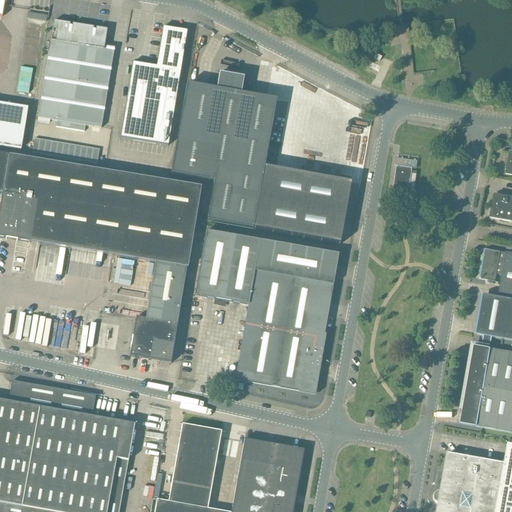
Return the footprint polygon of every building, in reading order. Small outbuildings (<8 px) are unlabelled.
[(54,21),(38,118),(57,121),(71,124),(85,126),(101,129),(114,48),(104,47),(107,30),(54,21)] [(187,32),(163,28),(156,67),(132,63),(120,138),(168,146),(187,32)] [(186,85),(170,175),(214,182),(207,221),(253,230),(339,245),(350,183),(264,168),(276,101),(276,100),(241,94),(243,78),(235,77),(235,75),(236,76),(236,75),(227,74),(228,74),(227,76),(219,74),(216,90),(187,85),(186,85)] [(0,104),(0,146),(21,150),(27,109),(0,104)] [(71,124),(57,121),(56,127),(70,130),(71,124)] [(70,130),(84,132),(85,126),(71,124),(70,130)] [(32,153),(38,154),(40,140),(34,139),(32,153)] [(46,141),(40,140),(38,154),(43,155),(46,141)] [(46,141),(43,155),(49,156),(52,142),(46,141)] [(58,143),(52,142),(49,156),(55,157),(58,143)] [(55,157),(61,158),(64,144),(58,143),(55,157)] [(70,145),(64,144),(61,158),(67,159),(70,145)] [(70,145),(67,159),(73,160),(75,146),(70,145)] [(79,161),(81,147),(75,146),(73,160),(79,161)] [(79,161),(85,162),(87,148),(81,147),(79,161)] [(93,149),(87,148),(85,162),(91,163),(93,149)] [(99,150),(93,149),(91,163),(97,164),(99,150)] [(201,188),(169,182),(0,154),(0,194),(2,194),(0,206),(0,237),(155,264),(145,320),(136,318),(130,357),(170,363),(186,268),(187,269),(201,188)] [(396,167),(395,179),(393,191),(409,193),(412,169),(396,167)] [(511,197),(494,195),(490,219),(511,222),(511,197)] [(324,335),(334,278),(338,255),(206,232),(194,296),(248,306),(235,380),(298,391),(298,393),(315,396),(325,335),(324,335)] [(481,295),(474,335),(511,341),(511,254),(485,250),(480,280),(498,283),(499,275),(502,276),(498,298),(481,295)] [(460,425),(482,428),(511,433),(511,353),(490,349),(490,350),(474,347),(460,425)] [(0,511),(118,511),(134,426),(91,418),(95,397),(12,382),(8,403),(0,401),(0,511)] [(182,425),(168,502),(207,509),(221,432),(182,425)] [(230,511),(292,511),(303,451),(244,440),(230,511)] [(511,511),(511,445),(508,445),(504,464),(447,454),(436,511),(511,511)] [(217,511),(207,510),(207,509),(168,502),(168,503),(156,501),(154,511),(217,511)]
